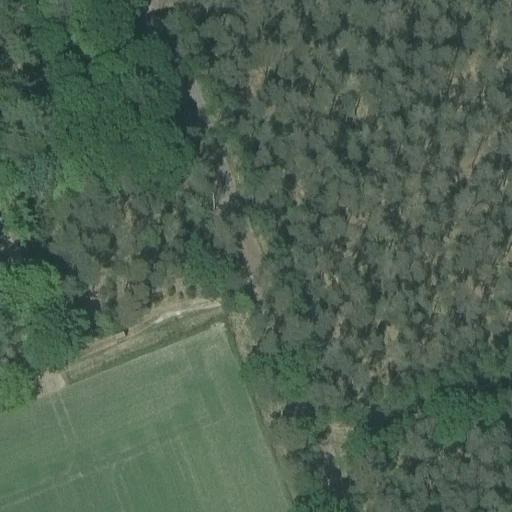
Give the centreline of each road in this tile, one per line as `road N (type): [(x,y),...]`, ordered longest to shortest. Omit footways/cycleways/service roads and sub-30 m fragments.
road 1 (track): [(323,511),(241,290),(149,0)]
road 2 (track): [(0,388),(241,290)]
road 3 (track): [(0,213),(56,365)]
